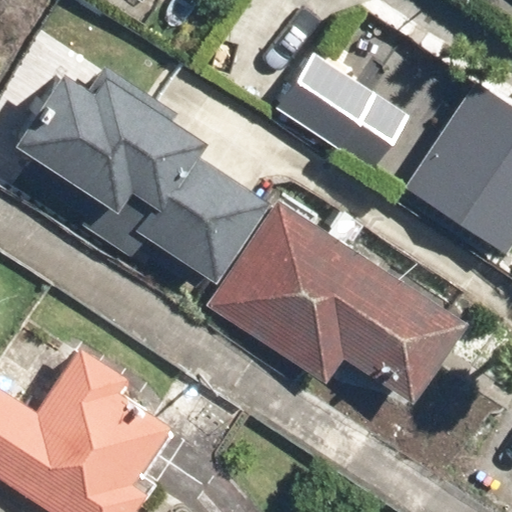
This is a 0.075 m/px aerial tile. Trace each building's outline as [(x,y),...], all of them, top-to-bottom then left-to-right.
[(132,243),(200,289),(223,255),(269,186),(203,142),(212,129),(99,54),(85,75),(62,59),(15,129),(36,143),(19,168),(132,243)] [(511,230),(511,99),(474,74),(405,178),(504,242),(511,230)] [(416,384),(465,307),(391,261),(274,187),(206,295),(324,369),(343,338),(416,384)] [(79,332),(37,402),(0,379),(0,470),(68,511),(126,511),(151,472),(137,464),(170,410),(116,378),(127,361),(79,332)] [(0,511),(12,511),(9,510),(0,503),(0,511)]
